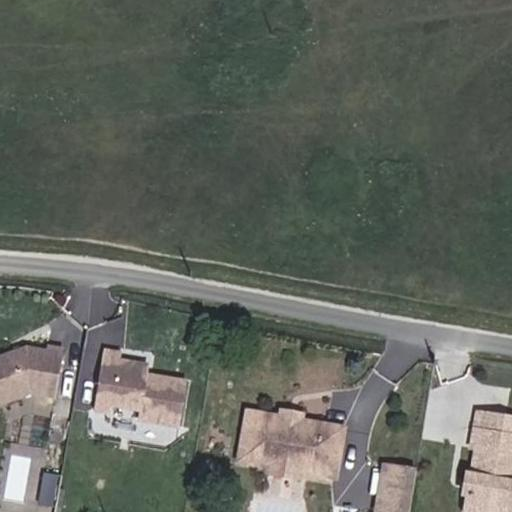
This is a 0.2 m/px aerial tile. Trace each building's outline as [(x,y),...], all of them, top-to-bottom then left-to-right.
[(53,406),(62,359),(46,356),(45,360),(25,357),(0,365),(0,411),(28,401),(53,406)] [(119,364),(102,361),(91,419),(108,422),(110,414),(137,420),(136,429),(176,437),(184,394),(145,386),(146,377),(118,371),(119,364)] [(284,418),(289,424),(307,425),(308,421),(309,414),(284,410),(284,418)] [(342,480),(349,428),(308,421),(307,425),(289,424),(284,418),(254,411),(246,460),(274,466),(275,461),(303,466),(304,474),(342,480)] [(511,511),(511,421),(480,416),(474,449),(479,450),(468,511),(511,511)] [(274,466),(273,475),(305,481),(304,474),(303,466),(275,461),(274,466)] [(387,467),(379,511),(409,511),(417,472),(387,467)] [(49,475),(47,504),(59,504),(61,476),(49,475)]
